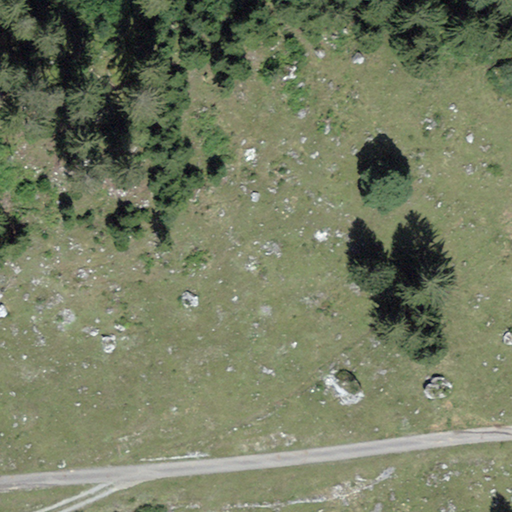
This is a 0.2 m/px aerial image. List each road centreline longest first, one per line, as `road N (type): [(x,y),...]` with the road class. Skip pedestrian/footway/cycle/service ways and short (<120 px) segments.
road 1 (track): [(511,432),(166,469),(0,477)]
road 2 (track): [(166,469),(53,511)]
